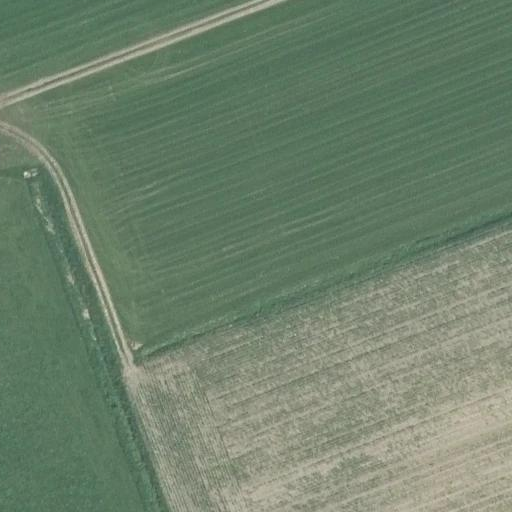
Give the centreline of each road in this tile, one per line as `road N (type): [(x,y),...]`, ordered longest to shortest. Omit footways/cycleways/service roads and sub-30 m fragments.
road 1 (track): [(24,92),(176,498)]
road 2 (track): [(0,101),(264,0)]
